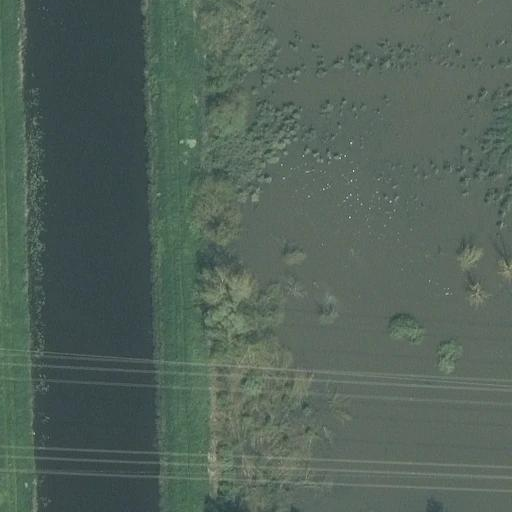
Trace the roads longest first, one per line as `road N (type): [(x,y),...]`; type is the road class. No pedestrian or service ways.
road 1 (track): [(176,0),(188,511)]
road 2 (track): [(11,511),(0,135)]
